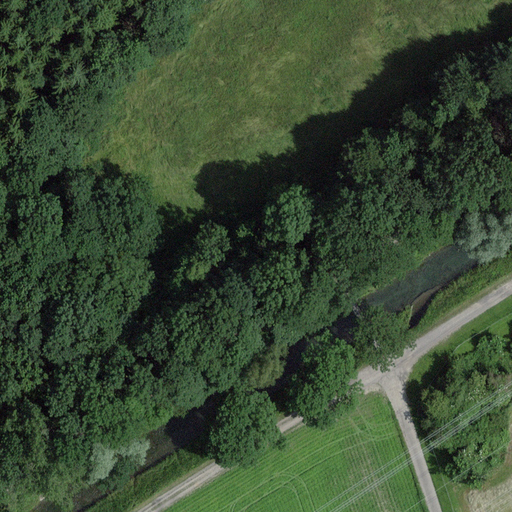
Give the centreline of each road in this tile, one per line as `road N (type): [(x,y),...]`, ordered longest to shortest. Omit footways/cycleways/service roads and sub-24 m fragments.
road 1 (track): [(511,165),(0,489)]
road 2 (track): [(151,511),(390,367)]
road 3 (track): [(390,367),(442,511)]
road 4 (track): [(390,367),(511,285)]
